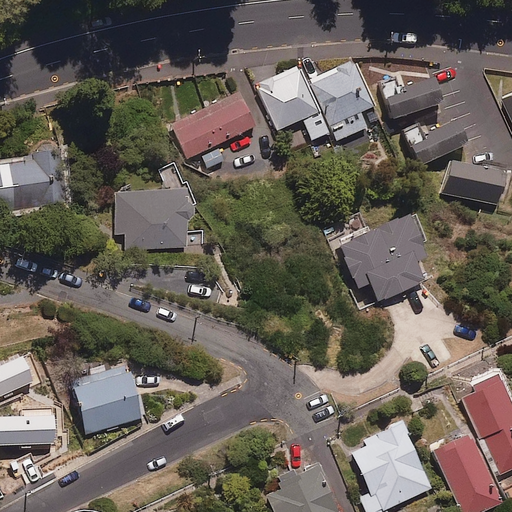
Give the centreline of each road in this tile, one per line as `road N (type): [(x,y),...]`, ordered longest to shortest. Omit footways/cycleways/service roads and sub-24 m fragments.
road 1 (residential): [(37,511),(289,389),(241,353),(64,283),(0,270)]
road 2 (tertiary): [(0,79),(193,34),(411,17),(511,26)]
